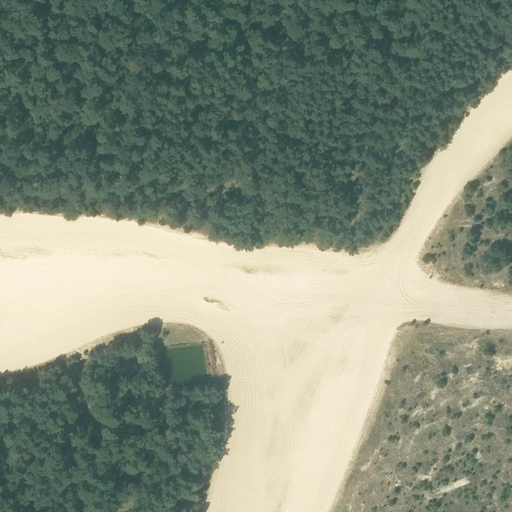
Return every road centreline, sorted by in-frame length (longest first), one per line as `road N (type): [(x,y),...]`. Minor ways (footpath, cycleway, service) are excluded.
road 1 (track): [(511,311),(370,310),(175,278),(0,294)]
road 2 (track): [(511,108),(428,201),(342,365),(282,511)]
